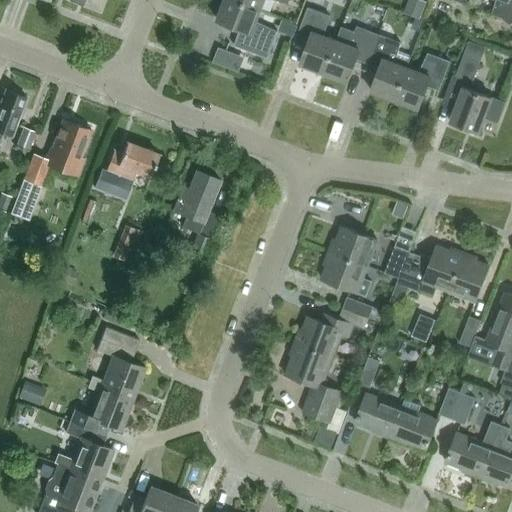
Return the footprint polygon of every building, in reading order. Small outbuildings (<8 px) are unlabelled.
[(73,0),(99,10),(102,0),(73,0)] [(224,0),(217,20),(246,31),(240,47),(268,58),(278,31),(256,21),(261,9),(235,0),(224,0)] [(235,0),(261,9),(264,0),(277,0),(288,3),(289,0),(235,0)] [(511,21),(511,0),(496,0),(492,14),(511,21)] [(324,73),(336,40),(324,36),(330,16),(308,7),(299,31),(311,36),(300,64),(324,73)] [(370,59),(379,34),(357,26),(349,45),(336,40),(324,73),(348,82),(358,54),(370,59)] [(410,57),(398,52),(401,43),(379,34),(370,59),(382,63),(371,91),(395,100),(407,67),(406,67),(410,57)] [(226,67),(231,52),(218,47),(213,62),(226,67)] [(441,85),(450,61),(428,53),(419,72),(407,67),(395,100),(418,109),(429,81),(441,85)] [(457,75),(473,81),(480,62),(464,56),(457,75)] [(455,109),(450,122),(479,132),(485,115),(498,120),(505,102),(492,97),(470,89),(464,86),(455,109)] [(25,96),(3,87),(0,95),(0,131),(11,136),(19,114),(18,114),(25,96)] [(91,129),(60,118),(49,146),(47,146),(43,157),(32,153),(15,197),(33,205),(48,166),(77,176),(83,159),(80,157),(91,129)] [(34,131),(21,126),(14,146),(26,151),(34,131)] [(113,151),(109,161),(106,170),(101,168),(94,188),(125,199),(136,170),(150,176),(158,155),(126,142),(122,154),(113,151)] [(182,186),(172,210),(184,215),(180,226),(195,232),(186,255),(182,269),(195,274),(200,261),(209,238),(198,234),(207,211),(220,180),(195,170),(188,188),(182,186)] [(0,211),(5,213),(10,197),(0,192),(0,211)] [(141,231),(125,225),(120,236),(137,243),(141,231)] [(367,266),(377,240),(342,226),(337,239),(334,238),(329,251),(367,266)] [(449,291),(464,252),(451,247),(450,250),(437,245),(431,260),(409,252),(402,272),(413,276),(408,289),(432,298),(436,286),(449,291)] [(399,278),(402,272),(409,252),(396,247),(386,273),(399,278)] [(363,279),(367,266),(329,251),(324,264),(327,265),(322,279),(358,292),(363,279)] [(476,301),(489,265),(476,260),(477,257),(464,252),(449,291),(476,301)] [(76,272),(62,266),(57,278),(70,284),(76,272)] [(403,303),(408,289),(413,276),(402,272),(399,278),(392,298),(403,303)] [(511,356),(511,353),(511,294),(506,292),(499,310),(497,309),(491,322),(494,323),(487,342),(501,347),(494,364),(509,369),(499,394),(511,398),(511,395),(511,356)] [(369,318),(373,307),(347,297),(343,308),(369,318)] [(384,311),(373,307),(369,318),(379,322),(384,311)] [(366,325),(369,318),(343,308),(339,319),(325,314),(322,321),(307,316),(302,329),(299,328),(295,341),(333,356),(341,335),(349,338),(354,325),(365,329),(366,325)] [(475,337),(481,320),(470,316),(460,342),(471,346),(475,337)] [(394,324),(384,320),(380,330),(390,334),(394,324)] [(133,399),(145,369),(130,363),(139,340),(105,327),(96,350),(112,357),(103,381),(90,375),(87,381),(133,399)] [(479,361),(487,342),(475,337),(471,346),(467,357),(479,361)] [(323,384),(333,356),(295,341),(290,354),(293,355),(285,374),(311,383),(300,412),(329,423),(341,391),(323,384)] [(370,388),(380,362),(369,357),(359,383),(370,388)] [(39,406),(45,389),(23,381),(17,398),(39,406)] [(121,429),(133,399),(87,381),(85,388),(98,393),(89,416),(73,410),(69,421),(99,433),(103,422),(121,429)] [(450,418),(460,392),(449,388),(439,414),(450,418)] [(461,423),(471,396),(460,392),(450,418),(461,423)] [(402,406),(401,406),(368,393),(360,414),(359,413),(355,423),(380,432),(379,434),(390,438),(402,406)] [(436,419),(418,412),(420,405),(403,399),(401,406),(402,406),(390,438),(401,442),(402,440),(426,450),(429,440),(428,440),(436,419)] [(481,424),(485,411),(471,406),(466,419),(481,424)] [(95,443),(99,433),(69,421),(65,432),(81,438),(69,468),(101,481),(113,451),(95,443)] [(511,453),(510,453),(511,445),(511,441),(506,439),(510,428),(499,424),(496,432),(497,433),(480,477),(491,482),(492,480),(511,487),(511,453)] [(336,432),(319,425),(313,441),(329,448),(336,432)] [(497,433),(496,432),(487,428),(482,442),(458,433),(451,453),(449,452),(446,462),(470,471),(469,473),(480,477),(497,433)] [(69,468),(57,463),(52,476),(48,480),(45,488),(45,493),(37,511),(72,511),(75,505),(90,511),(101,481),(69,468)] [(166,511),(173,495),(149,486),(144,498),(135,494),(127,511),(166,511)] [(194,511),(197,505),(173,495),(166,511),(194,511)]
